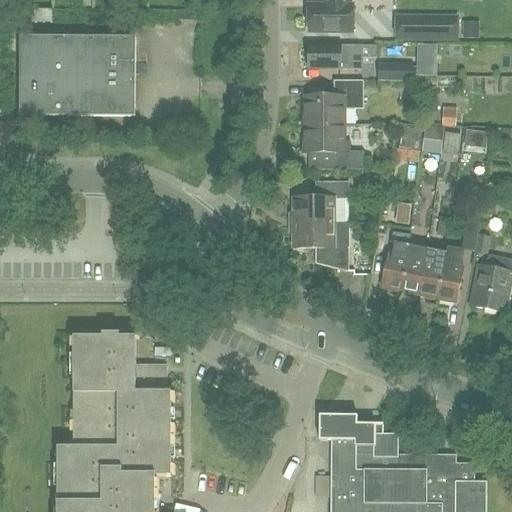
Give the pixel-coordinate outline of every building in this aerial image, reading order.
[(354,7),(350,7),(349,0),(324,0),(325,6),(310,6),(310,32),(354,32),(354,7)] [(53,10),(21,10),(21,24),(53,24),(53,10)] [(398,19),(398,39),(458,39),(458,19),(398,19)] [(136,118),(136,38),(21,37),(20,117),(136,118)] [(309,47),(309,71),(356,71),(356,60),(377,60),(377,47),(341,47),(309,47)] [(413,82),(413,66),(398,66),(398,82),(413,82)] [(305,127),(345,127),(345,111),(364,111),(364,83),(335,83),(335,99),(305,99),(305,127)] [(446,126),(461,128),(464,112),(450,109),(446,126)] [(345,127),(305,127),(305,155),(334,155),(333,172),(364,171),(364,154),(345,154),(345,127)] [(399,152),(421,154),(423,131),(402,128),(399,152)] [(488,136),(467,133),(465,148),(486,151),(488,136)] [(429,141),(428,154),(448,155),(449,142),(429,141)] [(480,173),(479,151),(465,152),(466,174),(480,173)] [(294,200),(294,226),(333,225),(333,200),(349,200),(349,184),(316,184),(316,200),(294,200)] [(415,227),(416,208),(403,207),(401,226),(415,227)] [(462,251),(473,253),(475,254),(477,236),(480,215),(468,213),(462,251)] [(455,233),(455,217),(441,217),(441,233),(455,233)] [(333,225),(294,226),(294,251),(316,251),(316,265),(349,274),(349,249),(333,249),(333,225)] [(409,248),(411,238),(393,234),(382,291),(401,294),(408,258),(409,248)] [(492,239),(477,236),(475,254),(488,258),(492,239)] [(428,252),(409,248),(408,258),(401,294),(419,298),(428,252)] [(447,255),(446,255),(444,266),(437,302),(456,305),(463,270),(455,268),(458,252),(447,251),(447,255)] [(444,266),(446,255),(428,252),(419,298),(437,302),(444,266)] [(511,262),(491,258),(485,269),(480,268),(472,308),(506,315),(511,283),(511,262)] [(156,511),(156,478),(172,478),(172,394),(168,394),(167,367),(136,367),(136,339),(120,339),(120,335),(103,335),(103,339),(74,339),(74,449),(58,449),(58,511),(156,511)] [(398,437),(384,437),(385,426),(359,426),(359,418),(321,418),(320,443),(332,443),(332,511),(486,511),(487,484),(475,484),(475,466),(456,466),(456,457),(398,457),(398,437)]
